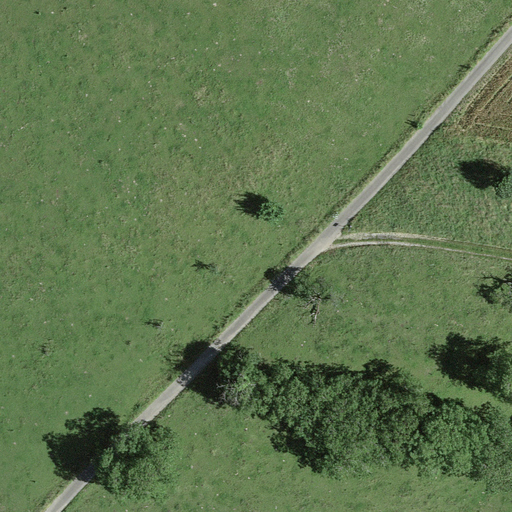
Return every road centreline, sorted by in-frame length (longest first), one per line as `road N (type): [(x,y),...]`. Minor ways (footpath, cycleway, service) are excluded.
road 1 (track): [(53,511),(511,29)]
road 2 (track): [(315,243),(385,235),(511,255)]
